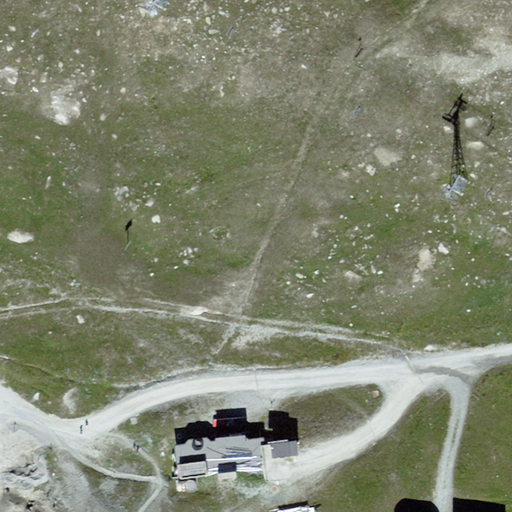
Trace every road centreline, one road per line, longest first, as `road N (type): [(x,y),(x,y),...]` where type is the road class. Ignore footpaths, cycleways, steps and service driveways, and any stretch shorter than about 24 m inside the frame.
road 1 (track): [(0,401),(90,435),(265,381),(511,355)]
road 2 (track): [(423,365),(379,429),(313,461),(266,467)]
road 3 (track): [(466,361),(442,511)]
